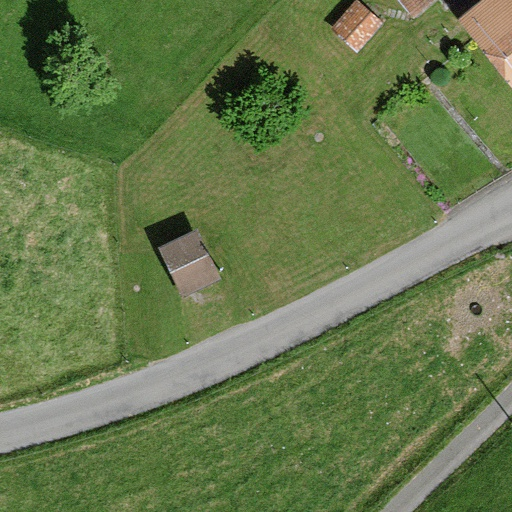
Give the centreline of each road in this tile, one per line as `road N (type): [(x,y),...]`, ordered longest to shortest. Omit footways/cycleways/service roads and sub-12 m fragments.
road 1 (unclassified): [(0,420),(164,382),(330,312),(511,213)]
road 2 (residential): [(511,383),(377,511)]
